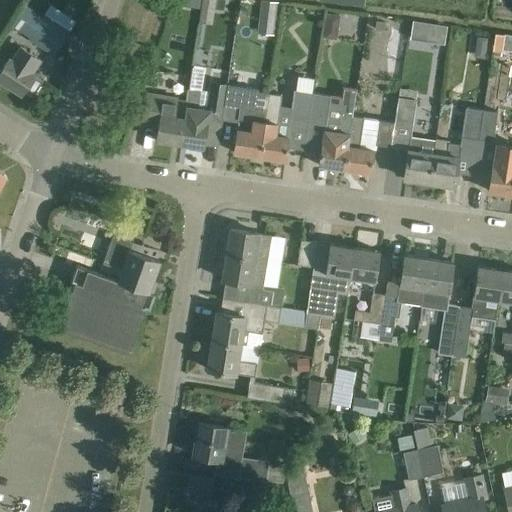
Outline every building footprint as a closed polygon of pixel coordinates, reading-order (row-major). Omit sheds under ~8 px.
[(179,0),(179,9),(215,8),(214,0),(179,0)] [(261,0),(258,28),(273,30),(277,1),(267,0),(261,0)] [(44,13),(33,30),(28,38),(53,54),(68,30),(44,13)] [(326,14),(324,26),(338,27),(339,15),(326,14)] [(385,21),(376,20),(375,28),(384,29),(385,21)] [(413,21),(410,37),(443,42),(445,26),(413,21)] [(476,41),(480,46),(486,47),(487,37),(477,35),(476,41)] [(39,58),(22,47),(20,45),(10,59),(8,58),(0,69),(0,79),(21,93),(23,89),(32,95),(42,80),(30,72),(39,58)] [(211,91),(187,87),(185,103),(179,142),(189,143),(188,147),(200,149),(201,146),(203,147),(208,117),(222,119),(227,83),(212,81),(211,91)] [(243,86),(227,83),(222,119),(238,122),(242,96),(243,86)] [(289,130),(306,133),(312,92),(293,89),(290,106),(279,105),(281,94),(269,93),(259,155),(285,159),(289,130)] [(233,151),(259,155),(269,93),(256,91),(250,131),(237,128),(233,151)] [(312,92),(306,133),(323,135),(318,164),(344,168),(352,115),(345,114),(346,103),(328,101),(329,94),(312,92)] [(179,142),(185,103),(177,102),(178,95),(163,93),(163,95),(148,93),(143,121),(157,123),(155,139),(158,140),(158,139),(179,142)] [(393,134),(411,137),(417,99),(399,96),(395,122),(393,134)] [(461,135),(477,138),(482,109),(465,106),(461,135)] [(482,109),(477,138),(493,140),(498,111),(482,109)] [(395,122),(352,115),(344,168),(370,172),(374,144),(391,146),(393,134),(395,122)] [(429,181),(435,141),(411,137),(409,149),(408,148),(404,177),(429,181)] [(459,144),(435,141),(429,181),(454,184),(458,156),(459,144)] [(488,189),(511,193),(511,143),(507,142),(503,166),(492,164),(488,189)] [(230,228),(226,254),(267,260),(271,234),(258,233),(258,232),(230,228)] [(141,244),(115,235),(106,262),(103,261),(102,262),(120,268),(117,279),(148,290),(159,259),(139,252),(143,242),(142,242),(141,244)] [(313,266),(313,265),(317,241),(301,239),(297,264),(313,266)] [(347,291),(348,289),(354,247),(329,243),(325,267),(313,265),(313,266),(306,312),(332,316),(336,289),(347,291)] [(348,289),(372,293),(373,292),(379,250),(354,247),(348,289)] [(267,260),(226,254),(222,278),(247,282),(244,301),(246,302),(281,306),(284,287),(264,284),(267,260)] [(428,258),(403,254),(397,295),(402,296),(402,300),(421,303),(423,288),(424,288),(428,258)] [(428,258),(424,288),(423,288),(421,303),(420,304),(438,307),(439,298),(448,299),(453,261),(428,258)] [(117,279),(76,264),(71,280),(74,281),(59,322),(61,323),(59,327),(127,352),(129,347),(130,348),(145,307),(149,308),(154,292),(148,290),(117,279)] [(498,298),(502,269),(477,265),(471,303),(480,304),(478,316),(495,319),(499,298),(498,298)] [(511,270),(502,269),(498,298),(499,298),(511,300),(511,270)] [(373,292),(372,293),(369,311),(355,309),(354,319),(380,323),(385,293),(373,292)] [(402,296),(397,295),(385,293),(377,339),(391,341),(395,315),(399,316),(402,300),(402,296)] [(216,310),(212,340),(240,345),(240,344),(259,347),(263,320),(279,322),(281,306),(246,302),(243,315),(216,310)] [(438,351),(451,353),(459,305),(446,303),(438,351)] [(472,307),(459,305),(451,353),(465,355),(472,307)] [(306,312),(303,326),(317,328),(319,314),(306,312)] [(511,331),(502,330),(501,340),(511,341),(511,331)] [(254,375),(256,362),(237,359),(240,345),(212,340),(207,368),(254,375)] [(354,371),(336,368),(330,408),(347,410),(354,371)] [(328,407),(332,382),(310,378),(306,404),(328,407)] [(290,404),(293,388),(250,382),(247,397),(290,404)] [(362,397),(354,396),(351,411),(360,413),(362,397)] [(461,420),(463,404),(448,402),(446,418),(461,420)] [(241,429),(218,425),(198,422),(193,454),(231,460),(234,444),(239,445),(241,429)] [(413,429),(417,448),(423,476),(443,472),(437,443),(434,444),(432,436),(430,436),(428,426),(413,429)] [(423,476),(417,448),(403,451),(409,479),(423,476)] [(285,467),(268,464),(241,460),(239,477),(266,481),(266,480),(283,482),(285,467)] [(288,475),(287,480),(293,511),(310,511),(302,470),(292,472),(288,475)] [(214,478),(188,474),(185,490),(211,494),(214,478)] [(485,496),(481,476),(481,474),(465,478),(469,500),(442,505),(443,511),(484,511),(481,497),(485,496)] [(354,491),(353,487),(350,484),(346,484),(343,486),(342,490),(344,494),(348,496),(352,495),(354,491)] [(391,495),(371,499),(374,511),(417,511),(416,504),(409,505),(405,488),(390,491),(391,495)]
